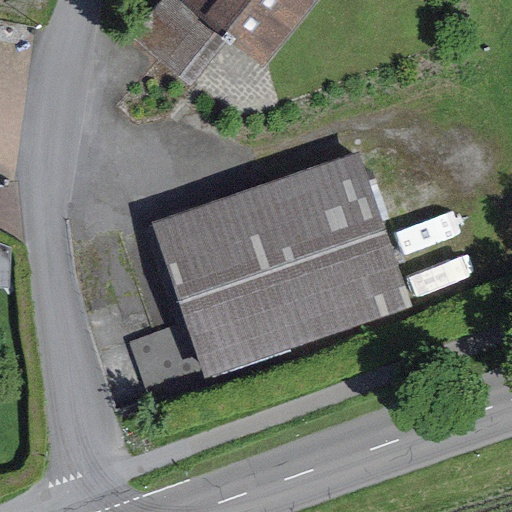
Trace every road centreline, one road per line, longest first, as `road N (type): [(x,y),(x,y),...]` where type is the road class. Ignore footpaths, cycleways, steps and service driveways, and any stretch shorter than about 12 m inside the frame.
road 1 (residential): [(102,511),(70,382),(45,183),(60,91),(95,0)]
road 2 (primary): [(511,400),(197,511)]
